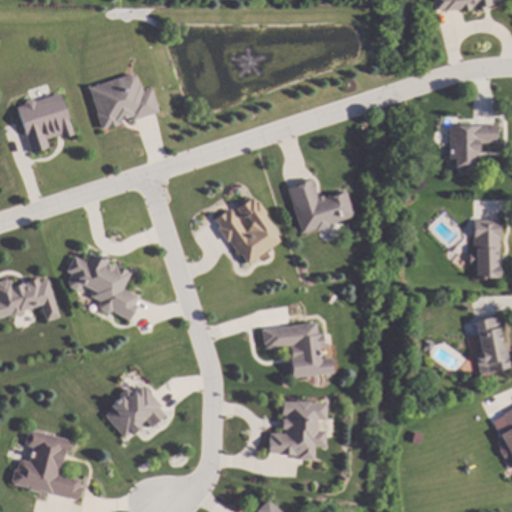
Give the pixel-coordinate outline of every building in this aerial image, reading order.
[(500,0),(501,1),(488,3),(489,6),(472,9),(472,7),(442,12),(441,8),(433,9),(431,0),(500,0)] [(133,76),(135,83),(137,83),(139,91),(148,88),(155,112),(129,121),(128,116),(114,121),(115,125),(104,128),(104,127),(98,129),(85,88),(128,74),(133,76)] [(69,135),(59,138),(57,132),(40,138),(43,149),(28,153),(14,107),(19,105),(22,101),(28,99),(31,101),(56,93),(69,135)] [(495,142),(475,142),(475,170),(453,170),(453,158),(446,158),(446,125),(495,124),(495,142)] [(313,197),(341,188),(350,216),(298,233),(283,186),(307,178),(313,197)] [(253,202),(254,201),(263,214),(261,215),(275,234),(272,236),(277,242),(245,265),(237,254),(236,255),(225,241),(223,242),(215,229),(215,226),(210,219),(227,209),(239,227),(244,229),(248,222),(243,215),(240,217),(236,212),(235,212),(233,209),(249,197),(253,202)] [(497,237),(494,237),(496,278),(472,279),(471,263),(467,263),(467,253),(473,252),(471,221),(496,219),(497,237)] [(95,257),(96,255),(106,260),(104,263),(111,267),(112,266),(114,267),(115,266),(125,271),(124,272),(128,274),(120,289),(136,297),(132,304),(135,306),(126,321),(108,311),(105,313),(97,310),(96,306),(96,302),(87,297),(91,291),(79,285),(78,288),(72,289),(66,286),(65,281),(68,274),(63,271),(71,256),(82,261),(87,253),(95,257)] [(35,283),(43,280),(54,316),(41,320),(36,304),(0,315),(0,279),(6,278),(8,284),(33,277),(35,283)] [(506,367),(476,374),(471,352),(477,351),(471,321),(495,316),(506,367)] [(312,333),(318,333),(320,346),(314,346),(315,360),(327,358),(329,373),(288,378),(284,345),(259,348),(257,329),(311,323),(312,333)] [(431,344),(427,350),(421,346),(425,340),(431,344)] [(139,390),(141,388),(157,405),(155,407),(162,414),(148,428),(141,420),(121,437),(101,415),(109,408),(110,398),(120,388),(125,389),(129,393),(136,387),(139,390)] [(306,403),(323,404),(323,421),(314,421),(313,432),(322,432),(321,448),(311,448),(310,461),(293,461),(293,456),(275,455),(275,454),(264,454),(264,439),(266,439),(266,434),(281,434),(281,430),(277,430),(278,420),(281,420),(281,415),(278,415),(278,402),(306,402),(306,403)] [(511,464),(508,456),(502,458),(498,456),(495,450),(496,445),(501,443),(496,434),(506,428),(499,415),(511,407),(511,464)] [(66,440),(63,453),(59,452),(54,475),(77,480),(73,500),(9,484),(8,479),(9,469),(13,467),(14,461),(18,459),(25,461),(28,446),(24,445),(21,441),(23,433),(28,430),(66,440)] [(419,434),(416,444),(408,442),(411,432),(419,434)] [(276,511),(252,511),(264,500),(276,511)]
